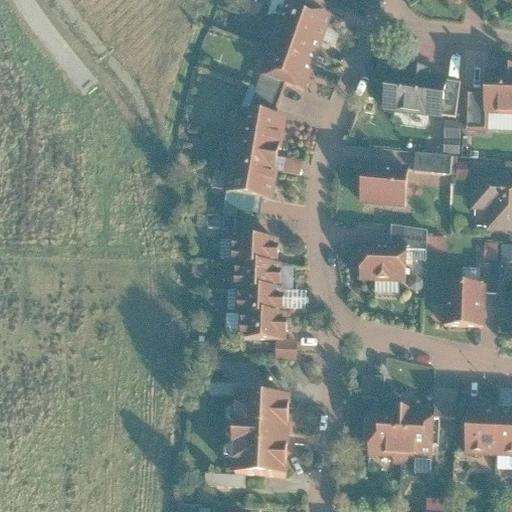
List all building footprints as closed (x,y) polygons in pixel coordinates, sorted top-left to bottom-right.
[(308,0),(281,0),(305,9),(308,0)] [(357,16),(362,1),(358,0),(329,0),(328,6),(357,16)] [(282,2),(272,30),(320,46),(329,19),(282,2)] [(264,53),(312,70),(320,46),(272,30),(264,53)] [(260,80),(285,88),(302,95),(312,70),(264,53),(256,78),(260,80)] [(511,74),(484,73),(482,95),(481,117),(487,117),(511,118),(511,74)] [(455,121),(460,87),(383,76),(378,110),(455,121)] [(247,114),(273,118),(285,88),(260,80),(247,114)] [(481,117),(482,95),(464,94),(463,134),(487,135),(487,117),(481,117)] [(226,140),(226,141),(236,142),(280,149),(285,121),(275,120),(250,115),(241,114),(238,133),(228,131),(226,140)] [(223,157),(222,165),(276,174),(280,149),(236,142),(234,158),(223,157)] [(446,178),(448,161),(413,158),(411,175),(446,178)] [(222,165),(220,173),(231,175),(231,176),(228,193),(227,195),(228,195),(263,201),(271,202),(276,174),(222,165)] [(404,212),(408,174),(364,170),(360,208),(404,212)] [(511,174),(471,174),(469,213),(485,214),(485,235),(511,235),(511,174)] [(231,231),(232,221),(206,219),(205,229),(231,231)] [(390,229),(389,247),(405,247),(404,253),(425,253),(425,236),(390,229)] [(230,266),(275,268),(276,243),(228,241),(227,266),(230,266)] [(389,247),(359,246),(357,285),(404,286),(404,253),(405,247),(389,247)] [(234,291),(277,292),(278,268),(275,268),(230,266),(230,291),(234,291)] [(477,268),(477,288),(485,288),(484,298),(498,297),(499,269),(477,268)] [(477,288),(441,286),(439,329),(483,330),(484,298),(485,288),(477,288)] [(237,317),(280,318),(281,292),(277,292),(234,291),(233,317),(237,317)] [(274,344),(283,344),(285,318),(280,318),(237,317),(235,343),(274,344)] [(273,365),(295,366),(296,344),(283,344),(274,344),(273,365)] [(230,478),(287,481),(291,399),(234,397),(230,478)] [(429,464),(433,412),(368,408),(365,460),(429,464)] [(497,411),(466,409),(463,460),(494,462),(497,411)] [(511,411),(497,411),(494,462),(511,462),(511,411)]
